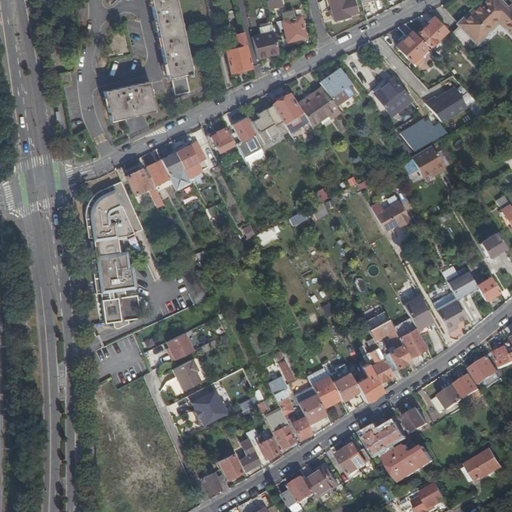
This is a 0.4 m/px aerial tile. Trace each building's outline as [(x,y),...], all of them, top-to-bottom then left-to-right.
[(150,0),(148,0),(160,53),(151,3),(150,0)] [(150,0),(151,3),(160,53),(173,49),(163,0),(150,0)] [(173,0),(163,0),(173,49),(183,93),(188,92),(185,77),(190,77),(189,73),(190,73),(173,0)] [(270,0),(265,1),(267,10),(283,6),(281,0),(270,0)] [(327,0),(334,22),(347,18),(342,0),(327,0)] [(342,0),(347,18),(349,18),(349,16),(357,13),(353,0),(342,0)] [(473,12),(449,34),(465,51),(498,21),(511,35),(511,5),(508,10),(498,0),(482,0),(472,10),(473,12)] [(292,10),(280,13),(285,31),(284,32),(287,42),(305,38),(301,17),(294,19),(292,10)] [(445,29),(435,19),(429,24),(424,28),(423,27),(416,33),(429,47),(441,37),(439,35),(445,29)] [(429,51),(404,24),(396,28),(405,37),(395,46),(410,63),(423,51),(426,53),(429,51)] [(256,60),(278,54),(272,27),(258,30),(259,35),(251,37),(256,60)] [(229,74),(251,68),(243,33),(234,35),(237,48),(224,52),(229,74)] [(173,49),(160,53),(166,78),(170,78),(174,95),(183,93),(173,49)] [(384,66),(368,73),(370,78),(364,81),(367,89),(390,79),(384,66)] [(338,70),(319,83),(323,89),(335,107),(354,94),(338,70)] [(70,83),(68,73),(58,75),(60,85),(70,83)] [(393,79),(384,85),(382,83),(371,92),(390,116),(410,101),(393,79)] [(146,82),(103,91),(109,121),(153,111),(146,82)] [(423,102),(440,122),(466,107),(454,88),(435,100),(433,96),(423,102)] [(311,92),(295,103),(301,112),(310,125),(326,114),(330,119),(339,113),(335,107),(323,89),(314,96),(311,92)] [(493,100),(499,106),(505,103),(510,100),(502,92),(493,100)] [(289,94),(271,105),(288,131),(294,141),(311,130),(300,112),(289,94)] [(288,131),(271,105),(264,109),(264,108),(255,114),(255,115),(249,119),(264,145),(272,141),(271,139),(278,135),(279,137),(288,131)] [(310,125),(301,112),(300,112),(311,130),(312,129),(310,125)] [(244,119),(231,125),(240,142),(238,143),(238,142),(235,144),(246,165),(256,160),(256,161),(265,156),(254,135),(253,135),(244,119)] [(423,121),(400,134),(414,153),(446,133),(440,125),(433,129),(430,120),(424,123),(423,121)] [(199,127),(193,130),(199,142),(206,139),(199,127)] [(231,144),(225,132),(223,129),(215,133),(216,134),(210,137),(219,153),(232,146),(231,144)] [(234,142),(228,130),(225,132),(231,144),(234,142)] [(175,153),(183,169),(204,159),(196,142),(175,153)] [(430,146),(414,156),(410,158),(421,178),(427,175),(431,173),(432,176),(443,170),(430,146)] [(175,153),(160,160),(169,179),(175,191),(190,183),(183,169),(175,153)] [(160,160),(145,167),(154,186),(156,189),(158,188),(157,186),(169,179),(160,160)] [(145,167),(140,169),(149,188),(154,186),(145,167)] [(149,188),(140,169),(125,176),(134,195),(148,188),(149,188)] [(125,291),(135,290),(132,267),(129,267),(129,263),(127,262),(126,252),(119,253),(116,238),(128,236),(142,230),(120,182),(101,190),(94,195),(88,201),(85,208),(84,214),(84,221),(85,227),(87,239),(92,238),(92,242),(93,247),(93,252),(95,260),(90,261),(96,295),(100,295),(105,325),(112,324),(113,327),(115,330),(117,331),(128,325),(128,322),(140,320),(138,311),(136,296),(125,298),(125,295),(125,291)] [(149,188),(148,188),(156,205),(162,202),(156,189),(154,186),(149,188)] [(313,192),(318,202),(328,197),(323,187),(313,192)] [(369,208),(383,232),(396,224),(398,226),(408,220),(393,192),(379,199),(380,202),(378,203),(374,196),(365,200),(369,208)] [(326,214),(321,204),(311,210),(316,220),(326,214)] [(511,210),(509,205),(501,210),(511,228),(511,210)] [(306,220),(302,213),(292,218),(290,219),(293,226),(300,223),(306,220)] [(276,239),(271,228),(254,237),(260,247),(276,239)] [(485,240),(494,254),(504,248),(496,233),(485,240)] [(488,257),(494,254),(485,240),(480,243),(488,257)] [(178,271),(186,289),(202,281),(194,264),(192,264),(178,271)] [(445,282),(455,276),(449,265),(439,271),(445,282)] [(445,282),(457,301),(477,289),(475,286),(466,270),(455,276),(445,282)] [(477,289),(484,301),(499,293),(489,278),(475,286),(477,289)] [(186,289),(194,306),(210,299),(202,281),(186,289)] [(403,305),(416,329),(432,320),(418,296),(403,305)] [(436,313),(448,334),(455,330),(452,326),(455,324),(466,318),(457,301),(436,313)] [(367,331),(377,348),(390,372),(405,363),(404,361),(409,358),(398,339),(388,320),(367,331)] [(416,329),(418,332),(433,323),(432,320),(416,329)] [(398,339),(409,358),(426,349),(415,329),(398,339)] [(173,361),(193,351),(184,333),(166,342),(168,347),(167,348),(173,361)] [(510,342),(492,351),(493,353),(511,344),(510,342)] [(511,346),(511,344),(493,353),(501,368),(511,363),(511,346)] [(362,346),(357,348),(362,356),(366,354),(362,346)] [(368,367),(377,384),(392,376),(390,372),(377,348),(371,351),(376,363),(368,367)] [(501,368),(493,353),(469,369),(478,383),(497,372),(497,371),(501,368)] [(171,370),(180,387),(198,378),(195,372),(197,371),(192,360),(171,370)] [(347,370),(349,374),(357,390),(364,403),(381,392),(377,384),(368,367),(366,364),(361,367),(359,363),(347,370)] [(323,368),(306,377),(311,386),(328,377),(323,368)] [(289,369),(282,373),(288,384),(295,380),(289,369)] [(497,372),(478,383),(483,391),(501,380),(497,372)] [(349,374),(331,383),(339,399),(341,402),(350,396),(349,394),(357,390),(349,374)] [(469,374),(455,384),(466,401),(469,400),(467,397),(479,389),(469,374)] [(311,386),(311,387),(320,404),(325,402),(327,406),(339,399),(331,383),(328,377),(311,386)] [(198,378),(180,387),(182,391),(200,382),(198,378)] [(278,403),(277,403),(286,421),(289,419),(299,440),(310,434),(302,418),(296,421),(294,417),(291,418),(288,412),(292,410),(283,390),(287,388),(283,380),(270,386),(278,403)] [(466,401),(455,384),(438,396),(431,401),(440,413),(443,411),(446,415),(466,401)] [(210,385),(187,397),(194,410),(193,411),(195,415),(220,402),(214,390),(213,391),(210,385)] [(311,387),(293,395),(308,423),(325,415),(323,411),(320,404),(311,387)] [(325,402),(320,404),(323,411),(341,402),(339,399),(327,406),(325,402)] [(256,404),(261,414),(267,410),(263,401),(259,403),(256,404)] [(195,415),(197,419),(198,419),(202,426),(226,413),(220,402),(195,415)] [(273,432),(281,449),(295,442),(287,426),(279,408),(265,416),(273,432)] [(427,423),(417,409),(403,417),(412,432),(427,423)] [(379,433),(376,428),(364,435),(376,456),(406,437),(397,422),(379,433)] [(260,442),(254,429),(246,433),(248,439),(252,446),(257,444),(260,442)] [(278,452),(271,437),(257,444),(264,458),(278,452)] [(252,467),(260,463),(248,439),(240,443),(247,456),(239,460),(244,469),(251,466),(252,467)] [(355,443),(346,449),(359,469),(372,460),(365,449),(361,452),(355,443)] [(413,456),(406,445),(386,458),(401,481),(433,461),(424,447),(414,453),(414,454),(413,456)] [(359,469),(346,449),(338,455),(350,474),(359,469)] [(466,464),(468,466),(475,479),(477,481),(501,467),(490,450),(466,464)] [(227,480),(242,472),(233,455),(218,462),(227,480)] [(475,479),(468,466),(463,469),(471,482),(475,479)] [(306,480),(315,493),(318,498),(337,485),(326,467),(306,480)] [(220,489),(222,493),(229,489),(221,475),(216,477),(211,468),(208,469),(211,474),(200,479),(207,495),(220,489)] [(304,476),(290,486),(292,489),(282,495),(290,508),(299,501),(300,502),(315,493),(306,480),(304,476)] [(445,502),(447,501),(437,483),(420,493),(422,496),(412,502),(417,511),(427,511),(429,511),(430,508),(435,505),(436,507),(439,506),(445,502)] [(133,511),(127,494),(104,502),(107,511),(133,511)]
